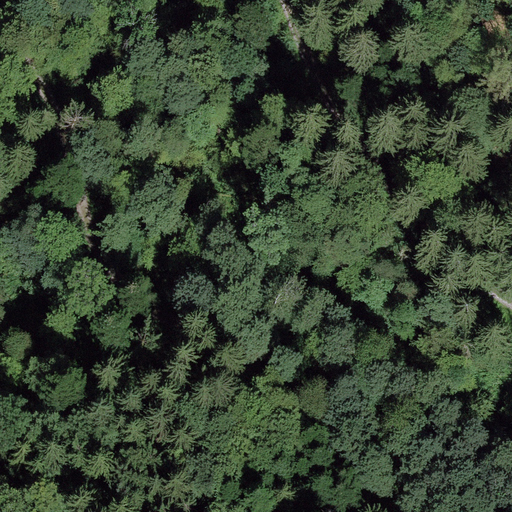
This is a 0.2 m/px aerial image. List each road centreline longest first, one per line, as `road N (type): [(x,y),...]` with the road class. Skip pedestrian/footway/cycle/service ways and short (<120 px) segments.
road 1 (track): [(0,32),(53,96),(110,276),(234,357),(375,511)]
road 2 (track): [(511,304),(486,292),(357,158),(282,0)]
